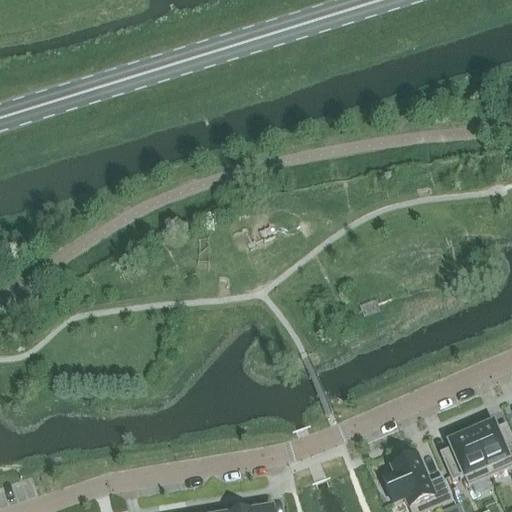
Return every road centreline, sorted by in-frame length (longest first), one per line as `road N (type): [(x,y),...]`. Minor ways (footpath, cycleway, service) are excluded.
road 1 (secondary): [(379,0),(0,116)]
road 2 (residential): [(316,442),(105,482),(23,511)]
road 3 (residential): [(316,442),(511,360)]
